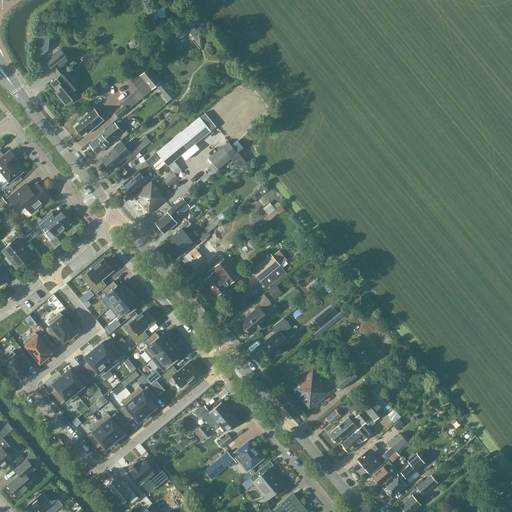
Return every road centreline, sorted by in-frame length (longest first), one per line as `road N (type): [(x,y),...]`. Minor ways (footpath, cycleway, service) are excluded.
road 1 (residential): [(212,367),(213,378),(98,472),(25,385),(97,327),(50,271)]
road 2 (tertiary): [(117,216),(0,69)]
road 3 (residential): [(100,230),(212,367)]
road 4 (tertiary): [(224,344),(117,216)]
road 5 (residential): [(100,230),(10,119),(0,128)]
road 6 (tertiary): [(362,511),(282,414)]
